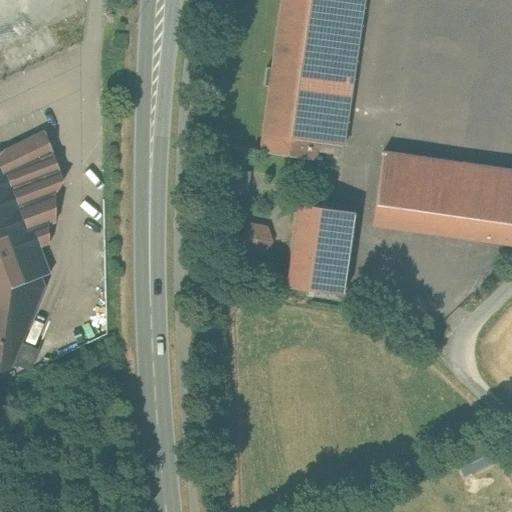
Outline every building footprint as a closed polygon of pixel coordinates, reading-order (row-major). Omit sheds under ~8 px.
[(280,0),(271,68),(266,67),(264,85),(269,86),(259,151),(316,160),(318,142),(343,145),(364,0),(280,0)] [(33,135),(0,151),(0,370),(11,367),(44,285),(41,276),(50,273),(40,246),(49,243),(48,224),(55,221),(55,193),(33,135)] [(511,169),(383,151),(373,225),(511,245),(511,169)] [(354,212),(298,203),(286,286),(342,294),(354,212)] [(266,228),(252,225),(242,235),(247,248),(260,252),(270,241),(266,228)]
